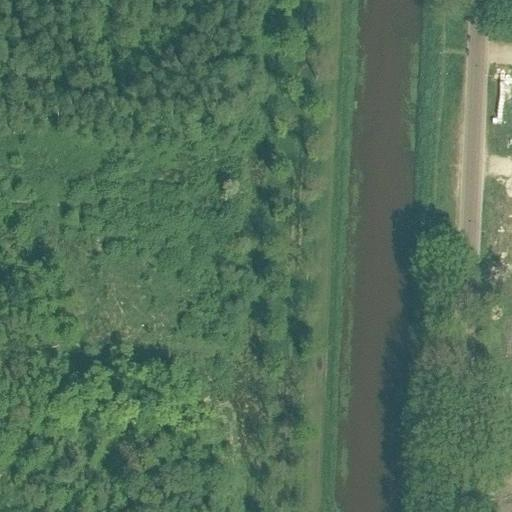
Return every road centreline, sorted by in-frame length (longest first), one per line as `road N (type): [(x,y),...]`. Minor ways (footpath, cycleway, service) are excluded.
road 1 (track): [(279,511),(304,0)]
road 2 (tertiary): [(455,511),(479,0)]
